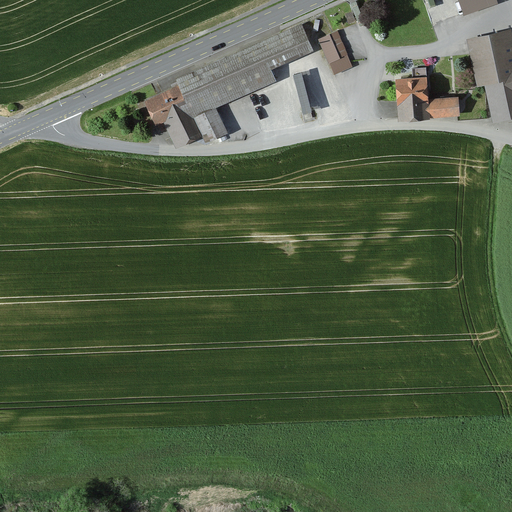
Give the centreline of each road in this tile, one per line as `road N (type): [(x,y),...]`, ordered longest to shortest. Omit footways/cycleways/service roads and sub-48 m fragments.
road 1 (residential): [(511,144),(448,125),(165,153),(72,139),(49,116)]
road 2 (primary): [(49,116),(312,0)]
road 3 (track): [(503,141),(493,266),(511,342)]
